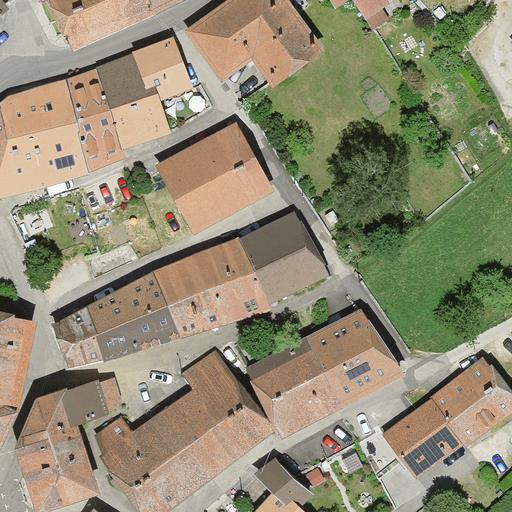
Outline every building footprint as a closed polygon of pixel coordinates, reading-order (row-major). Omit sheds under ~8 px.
[(147,0),(50,0),(70,42),(150,6),(147,0)] [(245,58),(254,0),(221,0),(178,32),(213,80),(245,58)] [(318,47),(280,0),(254,0),(245,58),(264,85),(318,47)] [(383,0),(322,0),(326,8),(339,0),(343,0),(359,20),(384,1),(383,0)] [(124,52),(149,99),(185,83),(164,36),(124,52)] [(164,131),(149,99),(124,52),(90,66),(96,106),(112,149),(164,131)] [(60,79),(62,119),(96,106),(90,66),(60,79)] [(0,135),(62,119),(60,79),(2,95),(0,96),(0,135)] [(96,106),(62,119),(78,173),(116,157),(112,149),(96,106)] [(0,193),(78,173),(62,119),(0,135),(0,193)] [(162,199),(249,154),(231,120),(144,164),(162,199)] [(249,154),(162,199),(185,232),(271,188),(249,154)] [(285,213),(237,239),(252,273),(267,304),(319,272),(285,213)] [(237,239),(182,260),(196,294),(208,327),(267,304),(252,273),(237,239)] [(181,336),(208,327),(196,294),(182,260),(155,272),(181,336)] [(103,360),(181,336),(155,272),(88,306),(83,311),(103,360)] [(302,371),(323,405),(389,368),(353,303),(285,339),(302,371)] [(69,368),(103,360),(83,311),(53,324),(60,349),(69,368)] [(0,403),(12,407),(27,320),(0,314),(0,403)] [(249,399),(302,371),(285,339),(232,368),(249,399)] [(182,388),(160,402),(182,432),(236,390),(231,383),(206,349),(174,373),(182,388)] [(511,399),(483,362),(385,436),(415,476),(511,402),(511,399)] [(249,399),(268,436),(323,405),(302,371),(249,399)] [(107,377),(30,394),(1,448),(22,511),(90,491),(66,424),(117,405),(107,377)] [(182,432),(211,470),(258,427),(236,390),(182,432)] [(106,487),(182,432),(160,402),(84,456),(106,487)] [(0,434),(12,407),(0,403),(0,434)] [(152,511),(211,470),(182,432),(106,487),(129,511),(152,511)] [(273,496),(256,511),(303,511),(298,507),(313,493),(277,456),(255,477),(273,496)]
